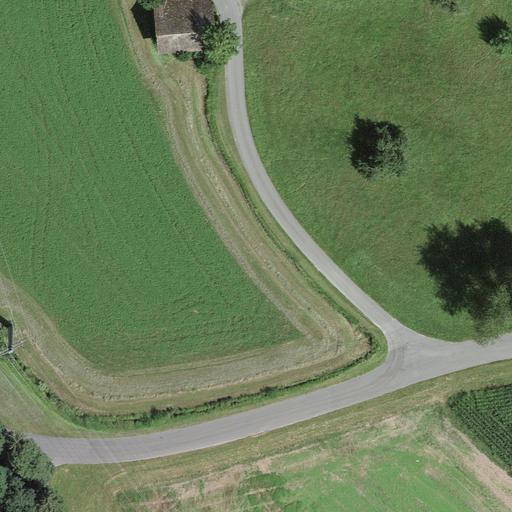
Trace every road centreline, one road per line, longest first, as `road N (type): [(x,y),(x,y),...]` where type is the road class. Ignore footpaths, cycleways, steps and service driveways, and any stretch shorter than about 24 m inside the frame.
road 1 (residential): [(415,368),(391,327),(321,265),(270,199),(237,130),(230,0)]
road 2 (unclassified): [(0,443),(59,454),(134,446),(415,368)]
